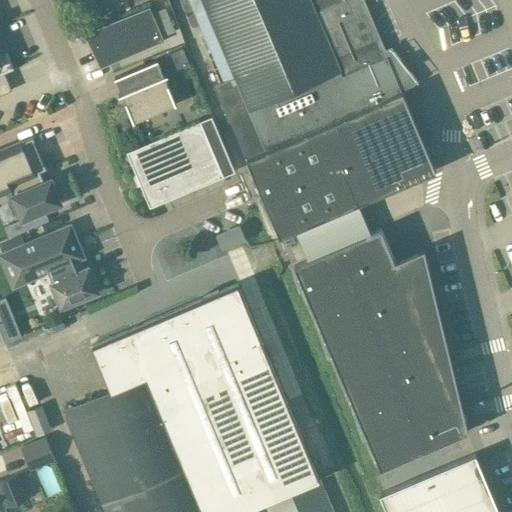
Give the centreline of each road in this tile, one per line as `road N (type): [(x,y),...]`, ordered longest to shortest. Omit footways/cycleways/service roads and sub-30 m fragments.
road 1 (residential): [(127,239),(38,0)]
road 2 (residential): [(0,358),(24,348),(92,511)]
road 3 (residential): [(127,239),(243,191)]
